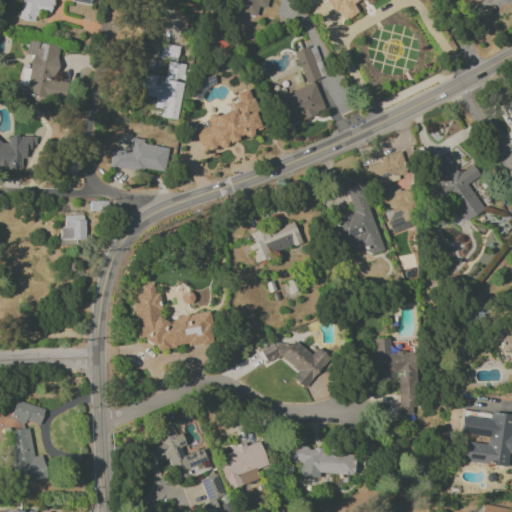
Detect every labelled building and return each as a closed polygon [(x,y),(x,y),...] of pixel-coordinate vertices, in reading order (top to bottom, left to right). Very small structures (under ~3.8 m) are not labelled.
[(21,0),(16,18),(33,23),(36,10),(49,14),(53,0),(21,0)] [(255,16),(257,7),(266,9),(267,0),(239,0),(237,12),(255,16)] [(321,0),(328,14),(337,10),(342,21),(358,13),(354,4),(361,0),(321,0)] [(443,0),(457,13),(483,0),(443,0)] [(64,99),(66,83),(54,81),(59,46),(27,41),(25,55),(30,56),(28,69),(22,68),(18,92),(64,99)] [(175,62),(178,47),(161,43),(158,58),(175,62)] [(317,79),(309,47),(295,50),(303,83),(317,79)] [(176,120),(182,82),(185,64),(166,61),(163,82),(154,81),(155,76),(143,74),(140,95),(155,97),(153,108),(161,109),(160,117),(176,120)] [(324,110),(313,83),(280,97),(291,123),(324,110)] [(261,131),(254,111),(259,109),(251,87),(235,93),(238,101),(230,104),(231,109),(207,118),(210,126),(194,131),(202,153),(261,131)] [(0,161),(1,161),(10,168),(25,169),(25,164),(30,157),(31,143),(23,137),(10,136),(5,143),(4,143),(0,139),(0,161)] [(166,147),(142,146),(142,139),(129,138),(129,151),(109,151),(108,169),(165,171),(166,147)] [(366,165),(391,234),(412,226),(396,182),(409,177),(399,153),(366,165)] [(483,210),(466,184),(479,176),(470,164),(453,175),(440,156),(426,165),(440,187),(435,189),(444,202),(449,199),(464,222),(483,210)] [(381,250),(358,176),(343,181),(352,212),(331,218),(342,253),(362,247),(365,255),(381,250)] [(76,246),(76,240),(84,240),(84,216),(61,216),(60,246),(76,246)] [(254,243),(248,245),(254,260),(301,244),(293,221),(251,235),(254,243)] [(136,339),(145,338),(146,345),(155,344),(156,350),(202,344),(201,330),(206,329),(205,314),(158,320),(156,308),(160,308),(158,293),(153,294),(151,284),(140,285),(141,294),(131,295),(136,339)] [(374,379),(396,378),(398,415),(416,414),(413,351),(388,352),(388,338),(371,339),(374,379)] [(258,349),(265,363),(282,354),(294,375),(293,376),(297,383),(331,365),(323,349),(307,357),(297,339),(281,348),(276,339),(258,349)] [(9,418),(38,426),(43,409),(15,401),(9,418)] [(505,467),(507,453),(511,453),(511,434),(509,435),(511,415),(487,413),(461,411),(458,434),(485,437),(484,444),(463,442),(461,462),(505,467)] [(178,482),(210,470),(202,449),(186,455),(179,434),(174,436),(170,425),(155,431),(159,443),(150,446),(154,457),(167,453),(178,482)] [(16,484),(45,480),(41,455),(32,457),(27,428),(7,432),(16,484)] [(227,490),(257,480),(254,470),(266,465),(259,441),(245,446),(244,443),(229,448),(231,453),(216,458),(227,490)] [(353,475),(354,452),(285,448),(284,462),(299,463),(299,477),(318,478),(318,473),(353,475)] [(207,503),(197,506),(198,511),(218,511),(214,498),(223,495),(216,474),(199,480),(207,503)]
